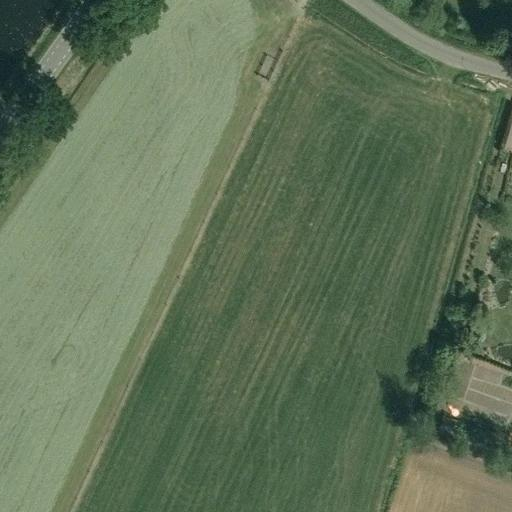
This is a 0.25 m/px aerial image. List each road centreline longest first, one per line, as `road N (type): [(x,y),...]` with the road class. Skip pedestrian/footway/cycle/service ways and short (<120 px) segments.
road 1 (unclassified): [(511,73),(434,49),(356,0)]
road 2 (tertiary): [(0,136),(96,0)]
